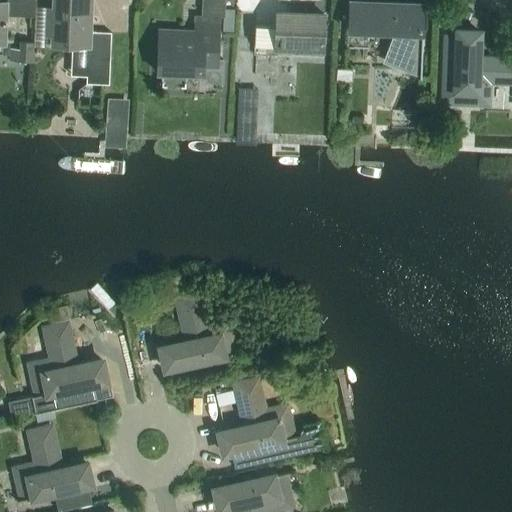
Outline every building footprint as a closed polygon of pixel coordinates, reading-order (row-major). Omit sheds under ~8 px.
[(9,0),(9,13),(35,14),(34,0),(9,0)] [(48,16),(47,36),(53,36),(52,46),(73,47),(72,59),(76,59),(75,72),(88,72),(87,84),(109,85),(112,33),(91,32),(91,0),(54,0),(54,16),(48,16)] [(349,3),(347,47),(369,48),(370,29),(404,30),(393,60),(421,71),(420,78),(422,78),(425,5),(379,3),(379,4),(349,3)] [(226,11),(226,32),(234,32),(235,11),(226,11)] [(256,25),(254,55),(277,56),(278,50),(323,51),(324,15),(278,13),(277,26),(256,25)] [(220,24),(195,23),(195,35),(183,35),(183,31),(160,30),(158,73),(161,73),(163,82),(162,86),(167,86),(174,88),(182,87),(186,87),(186,83),(188,74),(204,75),(204,70),(218,70),(218,60),(220,24)] [(458,31),(458,38),(447,38),(444,101),(488,103),(489,81),(511,81),(511,56),(488,55),(488,61),(479,61),(480,32),(458,31)] [(22,43),(22,49),(10,49),(10,62),(22,62),(32,62),(33,44),(22,43)] [(338,69),(337,80),(353,80),(354,70),(338,69)] [(127,120),(128,98),(110,97),(110,119),(127,120)] [(190,342),(162,348),(166,369),(241,353),(241,351),(235,353),(228,322),(207,327),(200,295),(179,300),(186,333),(188,332),(190,342)] [(33,397),(9,402),(13,418),(36,413),(97,399),(94,384),(107,381),(103,360),(75,366),(73,357),(75,357),(67,324),(46,328),(53,360),(31,365),(38,395),(32,396),(33,397)] [(248,427),(220,433),(225,454),(232,453),(236,468),(325,448),(320,423),(305,427),(299,436),(293,438),(287,407),(265,412),(257,380),(236,385),(244,418),(246,418),(248,427)] [(54,409),(36,413),(38,421),(56,418),(54,409)] [(38,463),(16,468),(23,499),(17,500),(18,501),(55,493),(59,511),(92,503),(88,485),(92,484),(87,463),(59,470),(57,460),(59,460),(52,427),(31,432),(38,463)] [(215,489),(220,510),(248,504),(249,511),(259,511),(291,505),(285,474),(290,473),(290,472),(215,489)]
